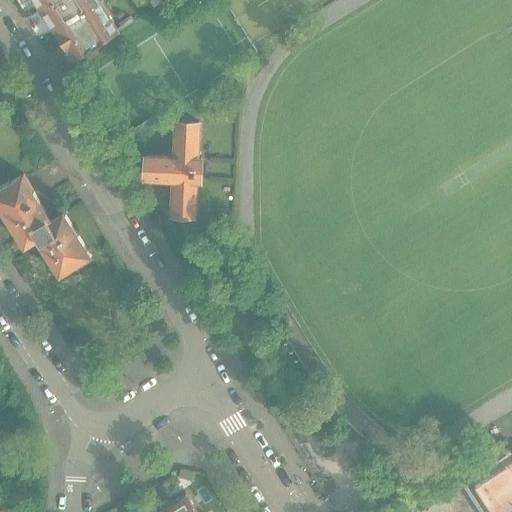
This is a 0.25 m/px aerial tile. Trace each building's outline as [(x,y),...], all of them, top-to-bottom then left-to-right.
[(36,0),(42,9),(56,0),(36,0)] [(56,31),(102,2),(101,0),(56,0),(42,9),(56,31)] [(74,59),(134,21),(131,16),(120,23),(122,26),(118,28),(102,2),(56,31),(74,59)] [(198,158),(199,122),(177,121),(175,157),(198,158)] [(197,179),(197,160),(200,160),(200,162),(202,162),(202,158),(201,158),(198,158),(175,157),(146,155),(145,178),(174,179),(197,180),(200,180),(200,181),(201,181),(201,177),(200,177),(200,179),(197,179)] [(92,256),(64,212),(51,220),(49,217),(49,216),(40,201),(41,200),(27,179),(24,174),(0,188),(0,202),(11,220),(23,239),(26,243),(28,242),(33,239),(36,243),(38,247),(43,243),(46,247),(45,247),(61,273),(74,265),(75,266),(92,256)] [(195,216),(197,180),(174,179),(172,215),(195,216)] [(189,248),(211,239),(208,231),(185,240),(189,248)] [(197,511),(186,493),(164,507),(167,511),(197,511)]
